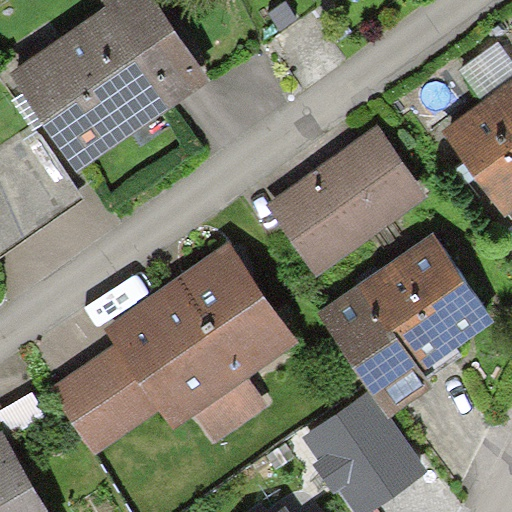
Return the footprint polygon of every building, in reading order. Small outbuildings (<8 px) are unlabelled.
[(195,96),(133,0),(105,0),(0,68),(0,86),(62,182),(195,96)] [(511,201),(511,95),(441,147),(491,216),(511,201)] [(309,282),(416,201),(364,132),(257,213),(309,282)] [(421,226),(296,313),(375,425),(419,393),(409,379),(489,323),(421,226)] [(106,349),(38,393),(83,460),(153,413),(166,432),(294,347),(224,244),(94,331),(106,349)] [(0,511),(23,511),(0,470),(0,511)]
